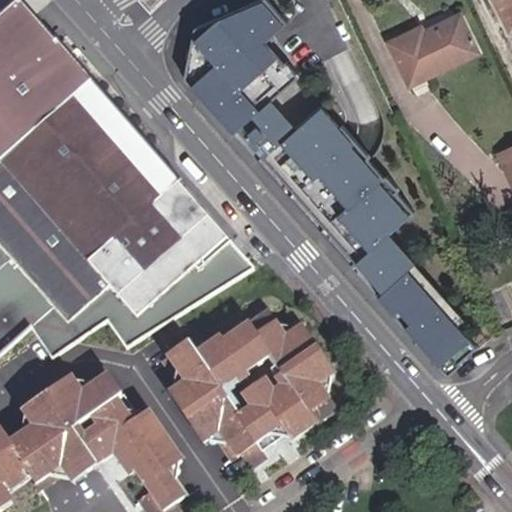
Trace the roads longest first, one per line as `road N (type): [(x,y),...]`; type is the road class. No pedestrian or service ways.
road 1 (tertiary): [(437,404),(106,34)]
road 2 (unknown): [(302,256),(134,367)]
road 3 (residential): [(437,404),(277,511)]
road 4 (unknown): [(317,0),(400,155)]
